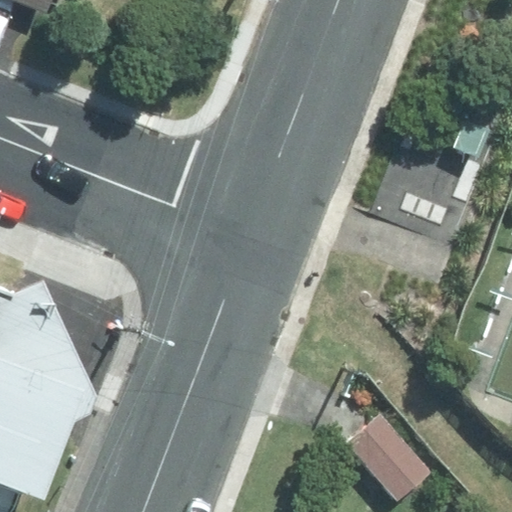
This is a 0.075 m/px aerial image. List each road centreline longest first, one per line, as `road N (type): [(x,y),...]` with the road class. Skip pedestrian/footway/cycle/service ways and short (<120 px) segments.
road 1 (residential): [(244,235),(139,511)]
road 2 (residential): [(0,138),(244,235)]
road 3 (residential): [(335,0),(244,235)]
